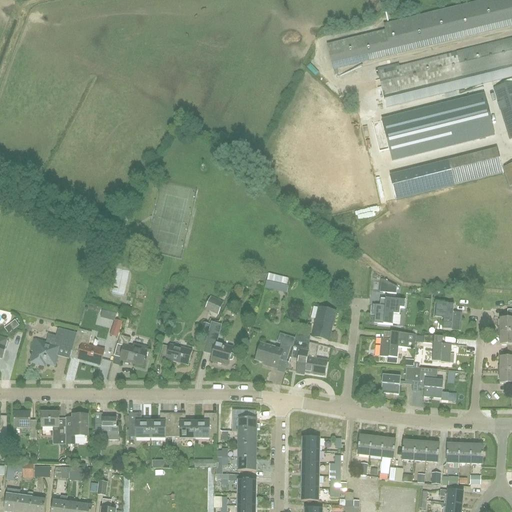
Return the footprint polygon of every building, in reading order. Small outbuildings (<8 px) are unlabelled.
[(330,46),(336,70),(511,27),(511,0),(485,0),(383,25),(385,33),(330,46)] [(383,96),(511,64),(511,39),(377,72),(383,96)] [(511,83),(493,89),(498,103),(499,103),(502,111),(500,111),(510,141),(511,140),(511,83)] [(485,93),(382,119),(392,162),(495,136),(485,93)] [(449,155),(454,184),(504,174),(498,145),(449,155)] [(120,234),(122,225),(113,222),(110,231),(120,234)] [(287,286),(288,279),(268,274),(267,282),(265,289),(286,294),(288,286),(287,286)] [(397,288),(385,281),(381,281),(380,293),(396,295),(397,288)] [(211,297),(205,310),(218,316),(224,303),(211,297)] [(392,326),(393,315),(399,315),(400,309),(404,309),(405,301),(385,300),(384,307),(376,306),(374,324),(392,326)] [(461,332),(463,314),(453,313),(453,306),(435,304),(433,319),(444,319),(443,330),(461,332)] [(329,341),(336,312),(319,308),(312,337),(329,341)] [(115,320),(116,313),(102,310),(100,317),(114,321),(110,335),(117,337),(121,322),(115,320)] [(511,319),(500,320),(500,333),(511,332),(511,319)] [(207,336),(210,325),(203,323),(200,334),(207,336)] [(203,353),(213,355),(211,362),(228,367),(230,360),(231,361),(233,360),(234,356),(233,355),(231,354),(233,349),(217,344),(222,326),(211,323),(203,353)] [(8,334),(13,331),(8,326),(4,329),(8,334)] [(35,351),(32,362),(44,366),(45,363),(54,366),(59,348),(73,352),(74,349),(77,335),(59,329),(57,338),(49,336),(47,344),(35,341),(32,350),(35,351)] [(77,335),(74,349),(80,351),(78,360),(101,366),(104,352),(89,347),(91,338),(87,337),(88,332),(79,330),(77,335)] [(511,332),(500,333),(500,346),(511,346),(511,332)] [(297,333),(295,339),(295,340),(309,343),(310,336),(297,333)] [(415,336),(410,335),(396,334),(395,341),(381,340),(379,358),(397,359),(398,348),(414,349),(415,336)] [(120,360),(143,367),(148,348),(134,344),(133,348),(128,347),(130,339),(121,336),(116,353),(122,354),(120,360)] [(261,345),(256,360),(269,364),(269,366),(278,369),(280,361),(286,362),(291,347),(293,348),(295,340),(295,339),(284,336),(280,351),(261,345)] [(424,337),(424,344),(434,345),(432,362),(450,364),(453,364),(454,355),(451,355),(452,346),(442,345),(443,338),(438,338),(424,337)] [(293,346),(290,356),(297,358),(299,359),(297,372),(298,374),(303,374),(305,373),(311,374),(325,376),(327,362),(316,360),(317,354),(314,353),(308,352),(309,343),(295,340),(293,346)] [(189,367),(193,352),(170,346),(169,348),(163,346),(158,364),(168,366),(169,361),(189,367)] [(511,358),(500,358),(500,371),(511,371),(511,358)] [(407,368),(405,382),(413,383),(414,369),(407,368)] [(414,369),(413,383),(420,383),(425,384),(425,385),(424,387),(424,397),(441,399),(441,401),(448,402),(449,394),(442,393),(443,381),(437,380),(433,380),(434,371),(421,370),(414,369)] [(511,371),(500,371),(500,384),(511,384),(511,371)] [(399,395),(400,382),(401,378),(382,376),(381,394),(399,395)] [(233,412),(233,433),(239,433),(257,433),(258,420),(255,420),(247,420),(247,412),(233,412)] [(30,440),(37,440),(37,422),(31,422),(31,414),(22,414),(21,413),(17,413),(16,414),(15,414),(15,429),(22,429),(22,433),(30,433),(30,440)] [(57,445),(65,445),(65,441),(66,428),(59,428),(59,414),(42,414),(42,428),(53,429),(53,437),(57,437),(57,445)] [(107,433),(107,441),(118,441),(119,428),(117,428),(117,420),(103,420),(103,414),(95,414),(95,432),(107,433)] [(135,440),(151,440),(151,422),(141,422),(141,414),(129,414),(129,436),(136,436),(135,440)] [(160,422),(151,422),(151,440),(166,440),(166,436),(173,436),(173,415),(162,414),(160,414),(160,422)] [(205,423),(195,423),(195,440),(210,440),(210,436),(217,436),(217,414),(205,414),(205,423)] [(180,440),(195,440),(195,423),(186,423),(186,415),(173,415),(173,436),(180,436),(180,440)] [(88,437),(88,416),(74,416),(74,425),(66,425),(66,428),(65,441),(65,445),(75,445),(75,437),(88,437)] [(267,427),(258,427),(259,437),(268,437),(267,427)] [(239,433),(238,446),(257,446),(257,433),(239,433)] [(360,438),(358,455),(370,457),(372,439),(360,438)] [(303,439),(303,452),(320,452),(320,439),(303,439)] [(372,439),(370,457),(378,458),(382,458),(384,440),(372,439)] [(384,440),(382,458),(394,459),(396,442),(384,440)] [(403,461),(414,461),(415,444),(403,443),(402,460),(403,461)] [(427,445),(415,444),(414,461),(426,462),(427,445)] [(439,446),(427,445),(426,462),(438,463),(439,446)] [(238,446),(238,459),(257,459),(257,446),(238,446)] [(459,469),(459,464),(460,446),(447,446),(447,464),(453,464),(453,469),(459,469)] [(471,447),(460,446),(459,464),(471,464),(471,447)] [(483,447),(471,447),(471,464),(483,465),(483,447)] [(303,452),(303,464),(319,465),(320,452),(303,452)] [(238,459),(238,472),(257,472),(257,459),(238,459)] [(17,473),(23,473),(23,465),(8,464),(7,473),(17,473)] [(303,464),(302,477),(319,477),(319,465),(303,464)] [(366,477),(368,467),(368,465),(361,464),(360,476),(366,477)] [(33,474),(33,468),(33,465),(23,465),(23,473),(23,479),(33,479),(33,474)] [(341,477),(341,465),(335,465),(335,470),(329,470),(329,477),(341,477)] [(432,474),(431,485),(441,486),(441,474),(432,474)] [(470,485),(481,485),(481,479),(481,477),(470,476),(470,485)] [(302,477),(302,489),(319,489),(319,477),(302,477)] [(340,490),(341,477),(329,477),(329,482),(330,482),(330,490),(340,490)] [(106,497),(108,483),(99,482),(97,496),(104,497),(106,497)] [(238,482),(238,494),(256,495),(256,482),(238,482)] [(7,496),(4,511),(17,511),(20,497),(21,491),(7,489),(6,495),(7,496)] [(318,502),(319,489),(302,489),(302,502),(318,502)] [(340,495),(340,490),(330,490),(330,498),(339,498),(339,500),(342,500),(343,495),(340,495)] [(445,497),(445,504),(462,506),(463,493),(441,490),(440,497),(445,497)] [(20,497),(17,511),(30,511),(33,499),(34,494),(29,493),(27,495),(26,498),(20,497)] [(238,500),(238,507),(256,507),(256,495),(238,494),(235,494),(235,500),(238,500)] [(52,511),(65,511),(67,504),(67,498),(61,497),(60,503),(53,502),(52,511)] [(33,499),(30,511),(43,511),(44,509),(45,501),(33,499)] [(116,511),(117,511),(111,511),(112,502),(103,501),(102,511),(116,511)]
